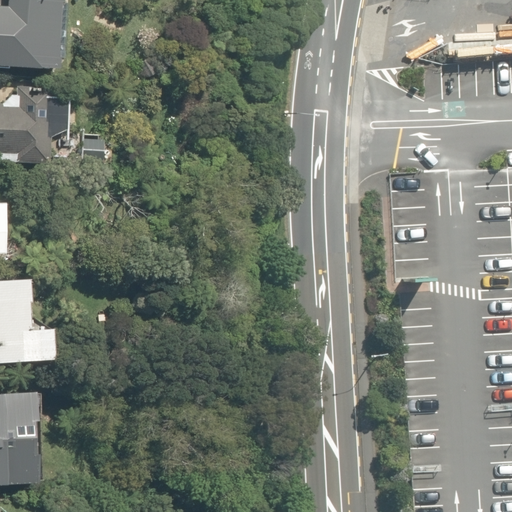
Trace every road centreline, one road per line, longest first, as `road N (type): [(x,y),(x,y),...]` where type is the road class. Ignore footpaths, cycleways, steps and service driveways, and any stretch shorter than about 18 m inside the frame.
road 1 (secondary): [(337,0),(320,109),(319,214),(336,511)]
road 2 (unknown): [(390,48),(511,18)]
